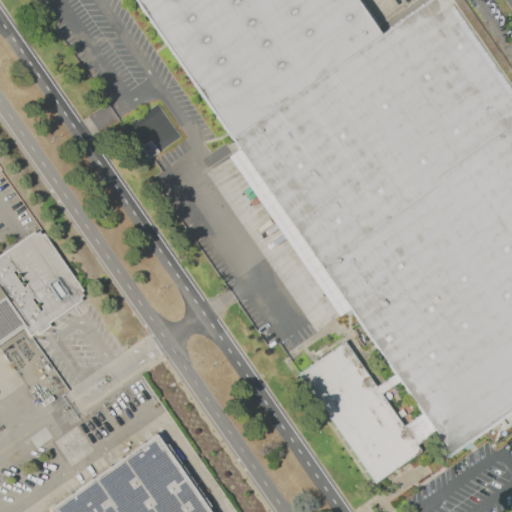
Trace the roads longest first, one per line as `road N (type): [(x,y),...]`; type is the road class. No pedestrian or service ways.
road 1 (residential): [(342,511),(0,19)]
road 2 (residential): [(0,105),(282,511)]
